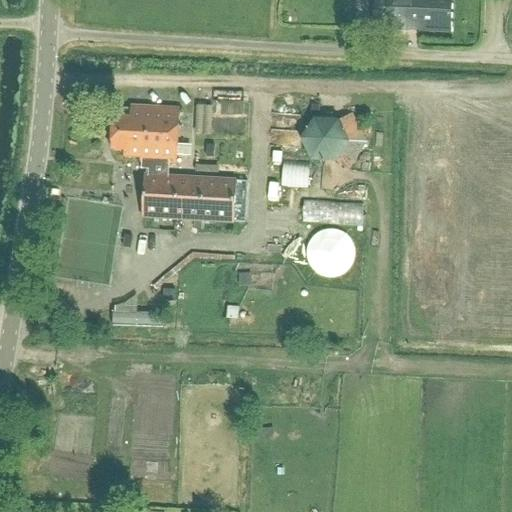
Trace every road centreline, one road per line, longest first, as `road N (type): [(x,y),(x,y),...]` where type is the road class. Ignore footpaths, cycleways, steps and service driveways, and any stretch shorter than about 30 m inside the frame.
road 1 (unclassified): [(511,60),(83,35),(48,25)]
road 2 (unclassified): [(0,387),(48,25)]
